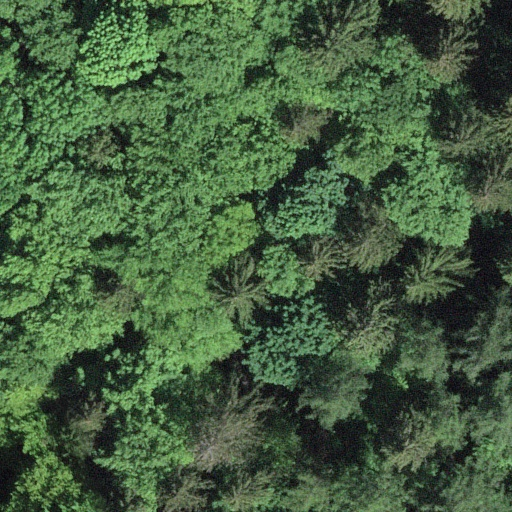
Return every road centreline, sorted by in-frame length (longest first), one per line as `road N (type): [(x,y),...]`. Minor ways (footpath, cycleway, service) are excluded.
road 1 (track): [(112,149),(345,449),(428,511)]
road 2 (track): [(24,0),(112,149)]
road 3 (track): [(112,149),(0,261)]
